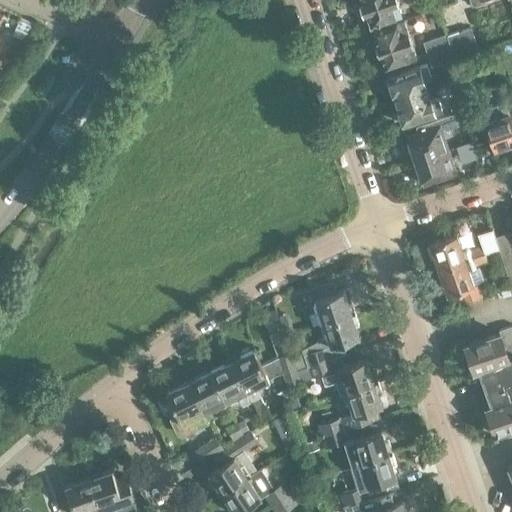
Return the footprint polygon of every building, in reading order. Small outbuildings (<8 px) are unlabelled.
[(361,0),(370,25),(401,15),(396,0),(361,0)] [(416,56),(412,44),(404,18),(371,29),(384,67),(416,56)] [(459,32),(466,54),(478,50),(471,28),(459,32)] [(434,51),(448,46),(444,34),(430,39),(434,51)] [(434,51),(427,54),(431,66),(452,59),(448,46),(434,51)] [(387,75),(395,100),(427,90),(423,79),(430,77),(426,63),(419,66),(419,65),(387,75)] [(435,113),(442,110),(437,97),(430,99),(427,90),(395,100),(403,124),(435,113)] [(511,105),(504,108),(506,113),(484,120),(493,148),(511,141),(511,105)] [(415,159),(447,148),(439,124),(446,121),(444,115),(416,125),(418,131),(407,135),(408,139),(406,142),(408,147),(411,148),(415,159)] [(461,158),(475,154),(473,139),(456,145),(461,158)] [(447,148),(415,159),(423,183),(455,172),(447,148)] [(473,256),(485,253),(500,248),(496,235),(493,227),(478,233),(482,244),(471,248),(473,256)] [(496,235),(500,248),(504,261),(511,257),(511,249),(506,231),(496,235)] [(439,268),(466,259),(457,233),(430,242),(431,244),(428,245),(431,257),(435,256),(439,268)] [(485,253),(473,256),(476,263),(487,259),(485,253)] [(466,259),(439,268),(447,293),(457,290),(461,301),(483,294),(480,282),(474,284),(466,259)] [(309,313),(319,310),(323,321),(355,311),(351,299),(348,300),(344,289),(337,291),(333,282),(303,292),(309,313)] [(355,311),(323,321),(328,335),(302,348),(304,353),(293,356),(297,368),(331,357),(341,354),(337,343),(359,336),(355,324),(359,323),(355,311)] [(479,367),(511,356),(511,324),(510,325),(499,328),(500,331),(468,341),(464,342),(465,345),(466,345),(474,369),(479,367)] [(257,385),(269,379),(253,348),(232,358),(252,399),(262,395),(257,385)] [(297,368),(293,356),(292,356),(293,357),(280,361),(288,384),(300,380),(297,372),(298,371),(297,368)] [(511,356),(479,367),(491,403),(511,396),(511,356)] [(340,392),(346,390),(378,379),(374,367),(371,369),(367,357),(335,368),(331,357),(297,368),(298,371),(308,368),(311,376),(322,373),(325,383),(336,379),(340,392)] [(210,369),(226,400),(237,394),(242,404),(252,399),(232,358),(210,369)] [(188,380),(203,411),(226,400),(210,369),(188,380)] [(378,379),(346,390),(354,413),(382,404),(379,393),(382,391),(378,379)] [(178,432),(182,434),(208,421),(203,411),(188,380),(166,391),(178,414),(171,418),(178,432)] [(511,396),(491,403),(486,405),(494,429),(493,430),(494,433),(498,432),(498,431),(511,426),(511,396)] [(323,435),(346,428),(342,416),(319,423),(323,435)] [(238,425),(242,433),(251,428),(247,420),(238,425)] [(242,433),(238,425),(229,430),(233,437),(242,433)] [(346,428),(323,435),(326,447),(345,441),(345,440),(349,439),(346,428)] [(352,462),(360,460),(392,450),(388,439),(385,440),(381,428),(349,439),(345,440),(345,441),(352,462)] [(219,493),(260,467),(246,446),(258,439),(251,429),(231,442),(237,452),(209,471),(215,481),(212,483),(219,493)] [(202,460),(222,446),(215,436),(195,449),(202,460)] [(388,490),(385,479),(396,475),(393,464),(396,463),(392,450),(360,460),(352,462),(350,463),(358,486),(341,492),(344,504),(388,490)] [(260,467),(219,493),(226,504),(229,502),(235,511),(236,511),(264,493),(271,503),(293,488),(287,478),(277,485),(263,464),(260,467)] [(128,475),(116,479),(112,468),(89,476),(101,509),(114,504),(116,509),(121,511),(125,511),(135,509),(136,506),(134,500),(136,499),(128,475)] [(91,511),(101,509),(89,476),(66,484),(75,511),(91,511)] [(293,488),(271,503),(276,511),(280,511),(301,499),(299,497),(302,494),(297,486),(294,489),(293,488)] [(411,511),(410,508),(407,509),(403,497),(392,501),(388,490),(344,504),(347,511),(359,511),(365,510),(365,511),(411,511)]
